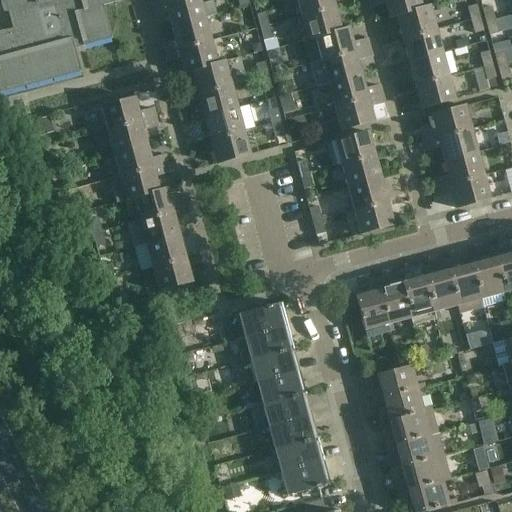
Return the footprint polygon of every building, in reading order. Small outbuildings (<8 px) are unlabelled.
[(102,6),(116,2),(115,0),(0,0),(3,12),(8,11),(13,28),(0,31),(0,92),(80,71),(73,48),(82,46),(111,38),(102,6)] [(148,0),(151,8),(180,0),(148,0)] [(199,0),(180,0),(151,8),(153,16),(167,13),(171,28),(205,18),(216,15),(212,2),(201,5),(199,0)] [(332,0),(296,0),(301,17),(334,7),(332,0)] [(418,0),(367,0),(369,7),(384,3),(388,18),(429,6),(428,6),(421,8),(418,0)] [(479,0),(482,9),(485,22),(494,20),(490,7),(496,5),(494,0),(479,0)] [(466,8),(470,20),(479,18),(476,5),(466,8)] [(429,6),(388,18),(395,16),(402,39),(435,29),(429,6)] [(334,7),(301,17),(307,40),(348,29),(348,28),(340,30),(334,7)] [(256,15),(260,28),(269,25),(265,13),(256,15)] [(160,45),(163,55),(211,41),(205,18),(171,28),(175,42),(160,45)] [(479,18),(470,20),(473,33),(482,31),(479,18)] [(494,20),(485,22),(488,35),(497,33),(494,20)] [(269,25),(260,28),(263,41),(272,38),(269,25)] [(348,29),(307,40),(315,38),(321,61),(369,48),(366,39),(352,43),(348,29)] [(435,29),(402,39),(408,62),(441,53),(435,29)] [(211,41),(163,55),(165,63),(180,59),(184,74),(225,62),(217,64),(211,41)] [(369,48),(321,61),(309,64),(315,87),(327,84),(361,75),(357,60),(371,57),(369,48)] [(488,51),(479,54),(482,67),(491,64),(488,51)] [(441,53),(408,62),(414,85),(447,76),(441,53)] [(503,53),(494,56),(497,68),(506,66),(503,53)] [(225,62),(184,74),(192,72),(198,95),(231,86),(225,62)] [(255,64),(259,78),(268,75),(264,62),(255,64)] [(495,77),(491,64),(482,67),(486,80),(495,77)] [(506,66),(497,68),(501,82),(510,79),(506,66)] [(268,75),(259,78),(262,90),(271,88),(268,75)] [(361,75),(327,84),(333,107),(381,94),(379,85),(364,89),(361,75)] [(447,76),(414,85),(420,108),(453,100),(447,76)] [(231,86),(198,95),(204,118),(237,109),(231,86)] [(381,94),(333,107),(340,130),(373,121),(369,107),(383,103),(381,94)] [(100,107),(107,131),(154,118),(152,109),(138,113),(133,98),(100,107)] [(420,133),(422,142),(470,129),(464,106),(430,115),(434,129),(420,133)] [(237,109),(204,118),(210,141),(243,132),(237,109)] [(268,111),(271,124),(280,122),(277,109),(268,111)] [(154,118),(107,131),(113,154),(146,145),(142,131),(157,127),(154,118)] [(280,122),(271,124),(275,137),(284,134),(280,122)] [(470,129),(422,142),(424,151),(439,147),(443,161),(476,152),(470,129)] [(243,132),(210,141),(217,165),(250,156),(243,132)] [(367,132),(335,140),(341,164),(374,155),(367,132)] [(146,145),(113,154),(119,177),(167,164),(165,155),(150,159),(146,145)] [(432,180),(435,189),(483,176),(476,152),(443,161),(447,176),(432,180)] [(374,155),(341,164),(347,188),(380,179),(374,155)] [(296,163),(299,176),(309,173),(305,160),(296,163)] [(167,164),(119,177),(110,180),(116,203),(126,201),(126,200),(166,190),(166,189),(159,191),(155,177),(169,173),(167,164)] [(309,173),(299,176),(303,188),(312,186),(309,173)] [(483,176),(435,189),(437,197),(451,194),(455,208),(489,199),(483,176)] [(380,179),(347,188),(353,211),(386,202),(380,179)] [(166,190),(126,200),(126,201),(134,199),(140,221),(173,213),(166,190)] [(386,202),(353,211),(360,234),(393,225),(386,202)] [(309,209),(312,222),(321,220),(317,207),(309,209)] [(173,213),(140,221),(126,225),(132,248),(146,244),(179,236),(173,213)] [(97,218),(89,220),(92,233),(101,231),(97,218)] [(321,220),(312,222),(315,235),(324,232),(321,220)] [(104,244),(101,231),(92,233),(95,246),(104,244)] [(179,236),(146,244),(152,267),(185,259),(179,236)] [(491,246),(505,301),(509,300),(507,292),(511,291),(511,240),(509,241),(506,256),(495,259),(491,246)] [(468,252),(471,265),(480,300),(482,307),(505,301),(491,246),(485,247),(483,262),(471,265),(468,252)] [(445,258),(444,258),(448,271),(457,306),(459,314),(482,307),(480,300),(471,265),(468,252),(463,253),(460,268),(448,271),(445,258)] [(421,265),(425,278),(434,312),(436,320),(440,319),(438,311),(456,306),(459,314),(457,306),(448,271),(444,258),(440,259),(436,274),(425,277),(421,265)] [(185,259),(152,267),(159,291),(192,282),(185,259)] [(110,264),(101,267),(104,279),(113,277),(110,264)] [(398,271),(401,283),(413,326),(417,325),(414,317),(433,312),(435,320),(436,320),(434,312),(425,278),(421,265),(417,266),(413,281),(402,284),(398,271)] [(375,277),(389,332),(393,331),(391,324),(410,318),(412,326),(413,326),(401,283),(398,271),(394,272),(390,287),(379,290),(375,277)] [(117,290),(113,277),(104,279),(108,292),(117,290)] [(389,332),(375,277),(370,278),(367,293),(354,297),(366,339),(370,337),(368,330),(387,325),(389,332)] [(287,326),(281,303),(247,312),(245,305),(224,311),(226,318),(237,315),(244,338),(287,326)] [(511,335),(508,321),(487,327),(492,343),(511,337),(511,335)] [(287,326),(244,338),(250,360),(293,348),(287,326)] [(478,335),(466,338),(469,350),(481,346),(478,335)] [(501,365),(502,367),(511,363),(511,338),(495,343),(496,348),(504,346),(509,363),(501,365)] [(293,348),(250,360),(256,382),(299,371),(293,348)] [(511,363),(502,367),(502,370),(510,368),(511,376),(511,387),(507,388),(508,390),(511,388),(511,363)] [(369,401),(423,387),(422,383),(414,385),(409,366),(362,378),(364,382),(378,386),(381,398),(369,401)] [(299,371),(256,382),(262,405),(305,393),(299,371)] [(423,387),(369,401),(370,406),(384,410),(387,421),(375,424),(430,410),(429,406),(421,408),(416,389),(423,387)] [(305,393),(262,405),(268,427),(311,415),(305,393)] [(430,410),(375,424),(376,429),(390,433),(393,444),(381,447),(381,448),(436,433),(430,410)] [(311,415),(268,427),(274,449),(317,438),(311,415)] [(436,433),(381,448),(382,452),(397,456),(400,467),(388,470),(388,471),(442,456),(436,433)] [(317,438),(274,449),(280,472),(323,460),(317,438)] [(481,448),(471,451),(477,473),(488,470),(481,448)] [(449,480),(442,457),(442,456),(388,471),(389,475),(403,479),(406,490),(394,494),(449,480)] [(323,460),(280,472),(286,495),(329,484),(323,460)] [(449,480),(394,494),(396,498),(410,502),(412,511),(423,511),(455,503),(454,499),(447,501),(441,482),(449,480)]
